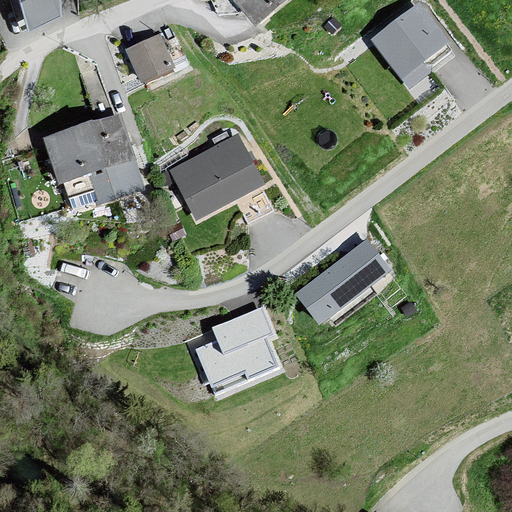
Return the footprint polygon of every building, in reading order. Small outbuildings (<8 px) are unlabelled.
[(18,0),(28,32),(62,16),(60,0),(18,0)] [(239,0),(268,31),(302,0),(239,0)] [(430,6),(380,43),(411,85),(461,48),(430,6)] [(168,38),(134,53),(150,88),(184,72),(168,38)] [(121,119),(49,147),(77,223),(150,195),(121,119)] [(245,138),(176,174),(205,227),(273,190),(245,138)] [(365,235),(295,295),(328,333),(398,273),(365,235)] [(276,336),(263,308),(214,330),(219,341),(195,351),(218,401),(283,372),(268,339),(276,336)]
